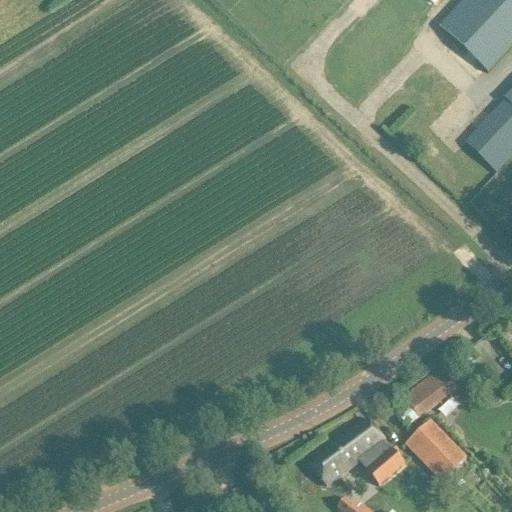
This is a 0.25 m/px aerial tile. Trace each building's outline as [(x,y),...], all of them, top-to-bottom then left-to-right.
[(511,0),(464,0),(440,26),(487,73),(511,47),(511,0)] [(511,160),(511,95),(466,145),(498,175),(511,160)] [(405,401),(418,420),(463,386),(449,368),(405,401)] [(334,449),(310,466),(326,488),(386,444),(368,421),(333,448),(334,449)] [(420,461),(442,484),(467,461),(444,438),(431,424),(406,447),(420,461)] [(384,445),(359,464),(368,474),(368,475),(379,488),(405,466),(396,456),(399,453),(396,450),(391,455),(384,445)] [(338,511),(366,511),(361,507),(358,511),(345,501),(337,511),(338,511)]
